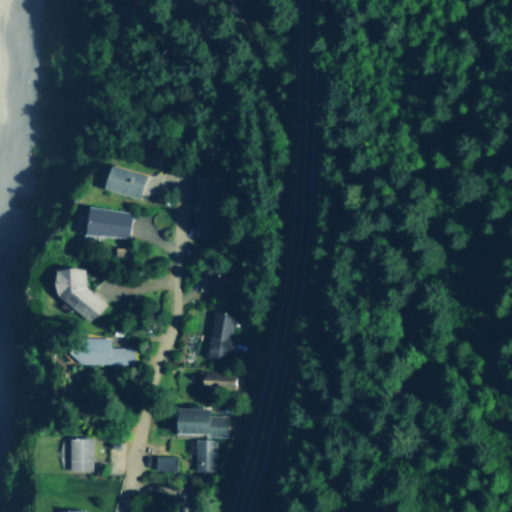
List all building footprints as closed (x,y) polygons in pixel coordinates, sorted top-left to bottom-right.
[(144,173),(110,163),(103,187),(137,197),(144,173)] [(197,234),(209,233),(206,184),(194,185),(197,234)] [(131,212),(91,205),(86,230),(126,237),(131,212)] [(108,302),(83,279),(87,275),(72,261),(51,283),(91,320),(108,302)] [(233,313),(211,310),(203,356),(225,359),(233,313)] [(112,345),(112,336),(77,336),(76,361),(134,362),(134,346),(112,345)] [(201,387),(234,386),(234,371),(200,371),(201,387)] [(206,407),(170,407),(170,432),(225,433),(225,414),(206,414),(206,407)] [(72,469),(93,470),(94,437),(73,436),(72,469)] [(214,471),(215,437),(193,437),(192,470),(214,471)] [(173,469),(173,455),(152,454),(152,469),(173,469)]
